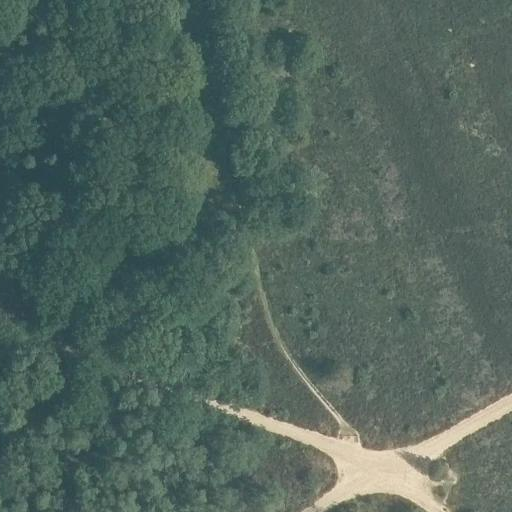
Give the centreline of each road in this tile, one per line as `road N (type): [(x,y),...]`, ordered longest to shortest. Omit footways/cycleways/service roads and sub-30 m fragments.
road 1 (track): [(17,320),(61,347),(325,443),(380,472)]
road 2 (track): [(380,472),(511,396)]
